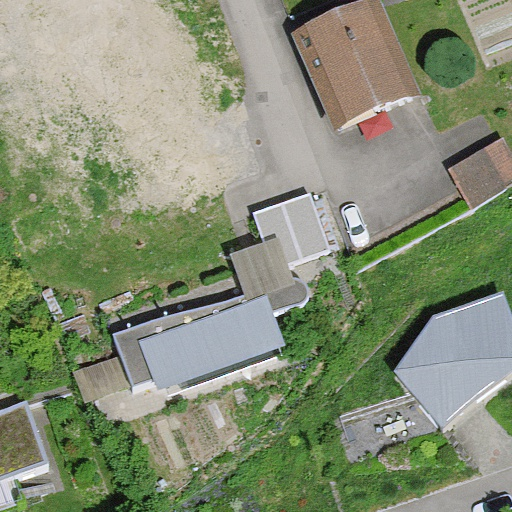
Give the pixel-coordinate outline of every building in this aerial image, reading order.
[(0,115),(70,121),(95,112),(92,14),(0,14),(0,115)] [(376,18),(305,49),(347,149),(419,119),(376,18)] [(70,121),(59,124),(88,229),(266,198),(256,143),(215,154),(198,77),(95,112),(70,121)] [(458,160),(476,196),(511,179),(511,139),(510,135),(458,160)] [(433,325),(396,382),(446,440),(511,386),(511,331),(503,303),(433,325)] [(269,307),(117,354),(136,414),(288,367),(269,307)] [(27,423),(0,432),(0,500),(48,484),(27,423)]
